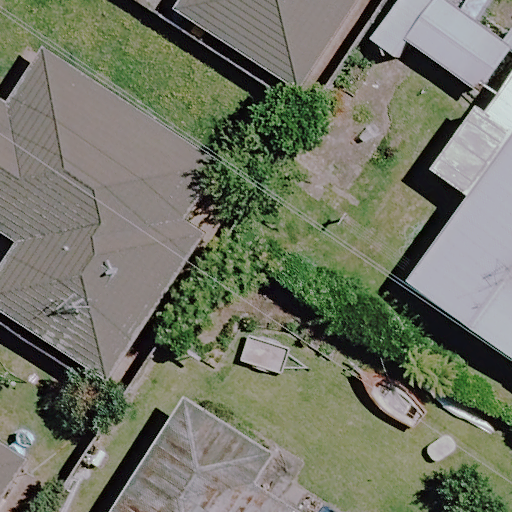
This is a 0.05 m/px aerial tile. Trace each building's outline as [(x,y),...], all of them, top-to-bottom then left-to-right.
[(357,0),(173,0),(167,11),(300,93),(357,0)] [(488,34),(434,0),(408,0),(375,52),(447,98),(488,34)] [(227,168),(16,39),(0,64),(0,236),(20,249),(0,281),(0,320),(111,388),(202,239),(189,231),(227,168)] [(511,150),(511,152),(476,127),(437,180),(476,209),(415,291),(511,362),(511,150)] [(265,465),(199,421),(137,511),(303,511),(255,479),(265,465)] [(7,511),(31,475),(0,454),(0,511),(7,511)]
